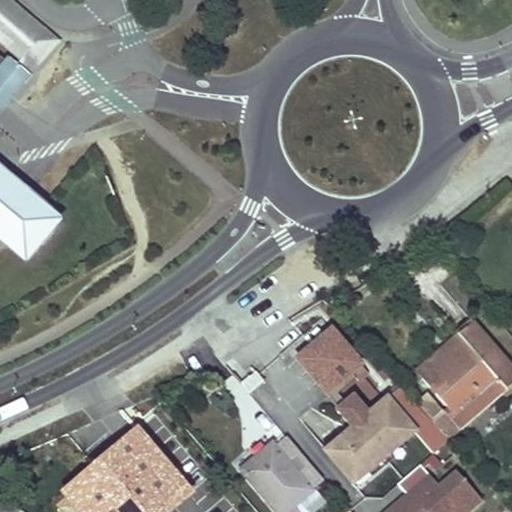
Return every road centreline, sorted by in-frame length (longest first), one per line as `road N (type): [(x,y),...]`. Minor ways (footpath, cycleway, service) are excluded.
road 1 (secondary): [(0,415),(147,341),(269,249),(339,214)]
road 2 (secondary): [(268,161),(234,233),(194,267),(110,326),(0,382)]
road 3 (secondary): [(335,39),(297,54),(271,84),(261,118),(268,161)]
road 4 (secondary): [(339,214),(395,201),(421,177),(435,146)]
